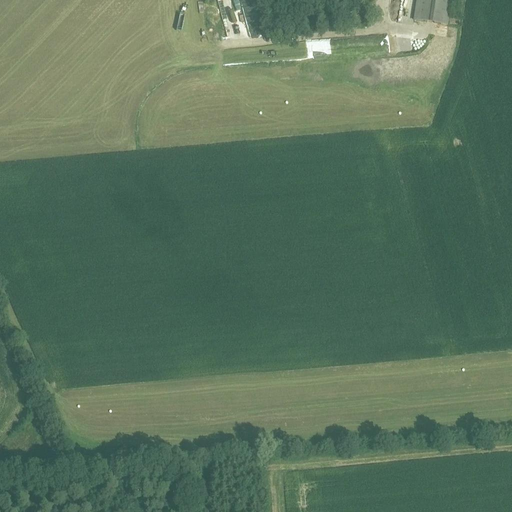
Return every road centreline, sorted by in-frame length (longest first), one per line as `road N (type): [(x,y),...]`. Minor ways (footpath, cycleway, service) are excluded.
road 1 (track): [(279,511),(282,469),(511,448)]
road 2 (track): [(0,492),(176,477),(178,511)]
